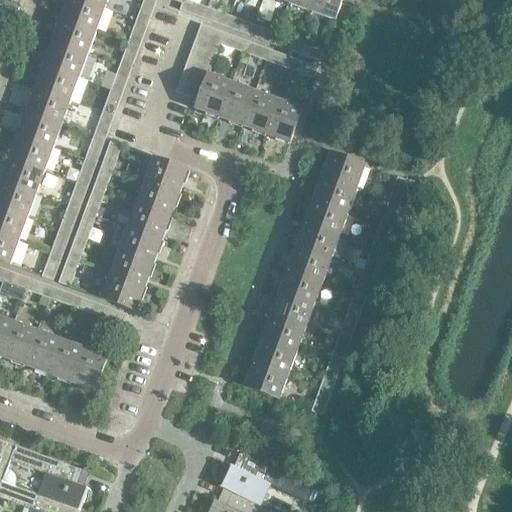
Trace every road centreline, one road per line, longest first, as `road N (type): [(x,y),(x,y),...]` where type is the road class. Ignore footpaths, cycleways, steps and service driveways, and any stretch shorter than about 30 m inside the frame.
road 1 (residential): [(147,425),(224,196),(217,174),(144,143),(182,31)]
road 2 (residential): [(131,455),(0,405)]
road 3 (residential): [(176,511),(201,449),(147,425)]
